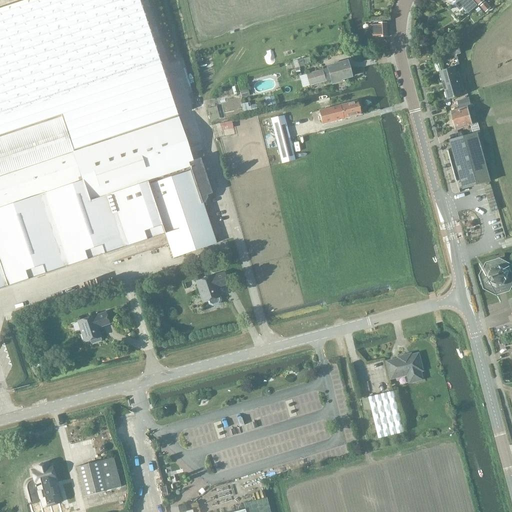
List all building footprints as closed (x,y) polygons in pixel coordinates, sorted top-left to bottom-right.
[(0,138),(62,118),(72,153),(177,118),(158,60),(155,51),(138,0),(24,0),(0,8),(0,138)] [(476,5),(472,0),(463,0),(462,2),(469,11),(476,5)] [(485,0),(472,0),(476,5),(481,10),(488,3),(485,0)] [(373,37),(388,37),(387,23),(373,24),(373,37)] [(453,55),(456,54),(461,53),(458,44),(447,47),(449,56),(453,55)] [(445,59),(448,66),(453,64),(450,57),(445,59)] [(303,66),(301,59),(292,62),(295,76),(300,74),(298,67),(303,66)] [(338,79),(349,76),(346,63),(306,74),(309,86),(331,79),(332,83),(339,81),(338,79)] [(444,86),(461,81),(459,72),(456,73),(455,68),(440,72),(444,86)] [(464,90),(461,81),(444,86),(448,100),(462,96),(461,91),(464,90)] [(272,95),(263,97),(265,104),(274,102),(272,95)] [(469,98),(468,98),(457,101),(459,109),(471,106),(469,98)] [(357,101),(318,111),(322,124),(360,114),(357,101)] [(205,107),(208,119),(218,117),(215,105),(205,107)] [(451,112),(453,120),(456,129),(473,124),(468,108),(451,112)] [(270,119),(273,130),(286,126),(283,116),(270,119)] [(0,176),(72,153),(62,118),(0,138),(0,176)] [(193,166),(192,161),(177,118),(72,153),(81,181),(88,201),(147,181),(193,166)] [(286,127),(273,130),(282,163),(295,160),(286,127)] [(463,189),(490,182),(477,133),(450,141),(452,148),(448,149),(456,182),(461,180),(463,189)] [(0,176),(0,208),(81,181),(72,153),(0,176)] [(200,158),(192,161),(193,166),(147,181),(165,234),(173,258),(215,243),(202,204),(205,203),(208,197),(207,195),(211,194),(200,158)] [(88,201),(81,181),(0,208),(0,267),(6,286),(165,234),(147,181),(88,201)] [(499,266),(492,268),(491,268),(486,276),(489,284),(497,289),(505,286),(509,278),(507,270),(499,266)] [(220,286),(227,283),(224,273),(211,277),(211,276),(196,282),(203,302),(218,297),(216,290),(215,290),(213,286),(220,283),(220,286)] [(90,277),(53,286),(55,294),(92,285),(90,277)] [(0,301),(3,309),(10,306),(7,299),(0,301)] [(77,321),(84,342),(90,340),(91,343),(100,340),(97,330),(96,330),(95,326),(101,323),(102,326),(109,323),(105,313),(93,317),(93,316),(77,321)] [(418,355),(411,357),(410,355),(399,358),(399,359),(388,362),(392,378),(408,374),(410,382),(422,379),(420,371),(422,370),(418,355)] [(378,439),(403,432),(393,391),(368,397),(378,439)] [(83,496),(120,487),(113,458),(76,467),(83,496)] [(46,464),(34,467),(34,470),(30,471),(32,480),(31,480),(30,481),(28,482),(27,483),(26,485),(26,487),(29,497),(36,496),(39,507),(60,501),(50,466),(47,467),(46,464)]
